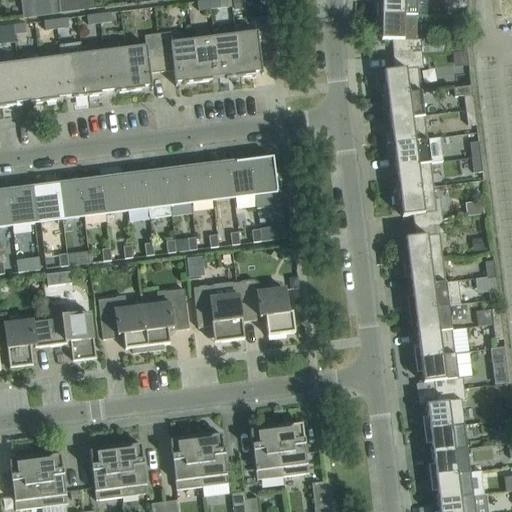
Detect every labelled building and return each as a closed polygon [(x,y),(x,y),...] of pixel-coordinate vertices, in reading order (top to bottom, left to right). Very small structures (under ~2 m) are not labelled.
[(82,0),(58,3),(60,14),(95,10),(93,0),(82,0)] [(222,9),(220,0),(215,0),(209,1),(210,10),(222,9)] [(416,17),(416,0),(381,0),(382,4),(376,4),(376,16),(416,17)] [(467,9),(466,0),(458,0),(458,9),(467,9)] [(210,10),(209,1),(197,3),(198,12),(210,10)] [(50,4),(47,9),(48,16),(60,14),(58,3),(50,4)] [(111,23),(110,14),(98,15),(99,24),(111,23)] [(99,24),(98,15),(87,17),(88,26),(99,24)] [(416,41),(416,17),(376,16),(376,29),(381,29),(381,41),(391,42),(393,57),(422,55),(421,41),(416,41)] [(68,28),(67,19),(55,21),(56,30),(68,28)] [(56,30),(55,21),(44,22),(45,31),(56,30)] [(270,48),(270,21),(255,23),(256,32),(235,35),(240,78),(255,76),(254,74),(261,73),(261,76),(262,76),(261,64),(272,63),(270,48)] [(26,34),(25,25),(12,26),(13,35),(26,34)] [(13,35),(12,26),(1,28),(2,37),(13,35)] [(197,84),(192,41),(171,43),(170,34),(157,35),(161,74),(173,72),(175,88),(176,87),(176,84),(182,83),(182,86),(197,84)] [(161,74),(157,35),(144,37),(145,47),(124,50),(130,92),(144,90),(144,88),(150,87),(151,91),(152,90),(150,75),(161,74)] [(240,78),(235,35),(213,38),(218,79),(225,78),(225,80),(240,78)] [(218,79),(213,38),(192,41),(197,84),(212,82),(212,80),(218,79)] [(130,92),(124,50),(103,52),(108,93),(115,92),(115,94),(130,92)] [(108,93),(103,52),(81,55),(87,98),(101,96),(101,94),(108,93)] [(87,98),(81,55),(60,58),(65,98),(72,97),(72,100),(87,98)] [(421,93),(418,69),(423,68),(422,55),(393,57),(394,71),(383,73),(385,86),(379,86),(381,99),(421,93)] [(65,98),(60,58),(38,60),(44,103),(59,101),(58,99),(65,98)] [(44,103),(38,60),(17,63),(22,104),(29,103),(29,105),(44,103)] [(22,104),(17,63),(0,65),(0,101),(1,109),(16,107),(15,105),(22,104)] [(471,88),(452,90),(453,98),(463,97),(465,112),(474,111),(472,96),(471,88)] [(424,117),(421,93),(381,99),(382,111),(388,110),(389,122),(424,117)] [(476,125),(474,111),(465,112),(467,126),(476,125)] [(427,141),(424,117),(389,122),(391,133),(385,134),(387,146),(427,141)] [(439,140),(427,141),(387,146),(388,158),(394,158),(395,169),(430,165),(430,164),(443,163),(439,140)] [(480,159),(478,143),(469,144),(471,160),(480,159)] [(273,159),(250,162),(255,196),(277,194),(278,199),(287,197),(284,170),(283,160),(273,161),(273,159)] [(482,173),(480,159),(471,160),(473,174),(482,173)] [(255,196),(250,162),(229,165),(233,199),(255,196)] [(233,199),(229,165),(208,167),(212,202),(233,199)] [(434,189),(430,165),(395,169),(397,181),(391,182),(393,194),(434,189)] [(212,202),(208,167),(186,170),(190,205),(212,202)] [(190,205),(186,170),(165,173),(169,207),(190,205)] [(169,207),(165,173),(143,175),(148,210),(169,207)] [(148,210),(143,175),(122,178),(126,213),(148,210)] [(126,213),(122,178),(100,181),(105,216),(126,213)] [(105,216),(100,181),(79,184),(83,218),(105,216)] [(83,218),(79,184),(58,186),(62,221),(83,218)] [(62,221),(58,186),(35,189),(40,224),(62,221)] [(437,212),(434,189),(393,194),(394,206),(400,205),(402,218),(412,217),(414,227),(442,224),(441,212),(437,212)] [(34,225),(29,190),(7,193),(11,227),(34,225)] [(7,193),(0,193),(0,228),(11,227),(7,193)] [(442,260),(439,236),(444,235),(442,224),(414,227),(415,238),(404,240),(406,251),(400,252),(402,265),(442,260)] [(292,239),(290,227),(283,228),(284,240),(292,239)] [(261,243),(259,231),(251,232),(253,244),(261,243)] [(239,245),(238,233),(230,234),(231,246),(239,245)] [(218,248),(217,236),(209,237),(210,249),(218,248)] [(197,251),(195,239),(187,240),(189,252),(197,251)] [(175,254),(174,242),(166,243),(167,255),(175,254)] [(154,256),(152,244),(144,245),(146,257),(154,256)] [(133,259),(131,247),(123,248),(124,260),(133,259)] [(111,262),(110,250),(101,251),(103,263),(111,262)] [(90,264),(88,252),(67,255),(68,267),(90,264)] [(68,267),(67,255),(59,256),(60,268),(68,267)] [(445,284),(442,260),(402,265),(404,279),(409,278),(411,288),(445,284)] [(26,272),(24,261),(16,262),(18,274),(26,272)] [(495,278),(493,262),(485,263),(486,279),(495,278)] [(70,286),(69,273),(45,276),(47,289),(70,286)] [(497,292),(495,278),(486,279),(488,293),(497,292)] [(288,315),(285,290),(267,293),(253,281),(235,284),(241,324),(256,323),(255,320),(265,319),(267,338),(295,335),(292,314),(288,315)] [(457,282),(445,284),(411,288),(412,298),(406,299),(408,313),(448,308),(448,307),(460,305),(457,282)] [(243,341),(241,324),(235,284),(193,289),(198,330),(205,329),(207,346),(243,341)] [(189,331),(186,311),(184,290),(156,293),(158,305),(142,307),(148,353),(163,351),(162,347),(169,346),(167,331),(172,330),(172,333),(189,331)] [(148,353),(142,307),(126,309),(125,298),(97,301),(102,342),(119,340),(119,337),(123,337),(125,351),(132,350),(132,355),(148,353)] [(95,360),(90,314),(63,317),(61,306),(45,308),(46,322),(47,322),(50,348),(66,346),(66,344),(70,343),(72,363),(95,360)] [(451,332),(448,308),(408,313),(410,326),(415,326),(417,336),(451,332)] [(501,325),(499,310),(491,311),(493,326),(501,325)] [(47,322),(46,322),(33,324),(33,321),(32,321),(29,318),(24,317),(14,318),(10,320),(9,324),(3,324),(9,371),(32,368),(30,348),(34,348),(34,350),(50,348),(47,322)] [(503,340),(501,325),(493,326),(494,341),(503,340)] [(454,355),(451,332),(417,336),(418,346),(412,347),(414,360),(454,355)] [(457,379),(454,355),(414,360),(416,374),(421,373),(423,385),(433,383),(435,394),(463,390),(462,378),(457,379)] [(463,427),(460,402),(465,402),(463,390),(435,394),(436,405),(426,406),(427,418),(421,418),(423,432),(463,427)] [(307,465),(302,426),(290,427),(290,424),(275,426),(282,479),(308,475),(307,465)] [(282,479),(275,426),(261,428),(262,431),(250,432),(255,472),(256,482),(282,479)] [(466,451),(463,427),(423,432),(425,445),(430,445),(432,455),(466,451)] [(227,476),(221,436),(210,437),(209,434),(195,436),(202,489),(228,485),(227,475),(227,476)] [(202,489),(195,436),(181,438),(181,441),(170,442),(175,482),(176,492),(202,489)] [(146,486),(141,446),(129,448),(129,444),(115,446),(121,499),(148,496),(147,486),(146,486)] [(121,499),(115,446),(101,448),(101,451),(90,453),(94,492),(96,502),(121,499)] [(469,474),(466,451),(432,455),(433,465),(427,466),(429,479),(469,474)] [(66,496),(61,456),(49,458),(49,455),(34,456),(41,509),(67,506),(66,496)] [(18,511),(41,509),(34,456),(20,458),(21,461),(9,463),(14,503),(15,511),(18,511)] [(472,498),(469,474),(429,479),(431,493),(437,492),(438,503),(472,498)] [(327,511),(324,483),(311,485),(314,511),(327,511)] [(245,511),(244,501),(243,494),(231,495),(232,511),(245,511)] [(474,511),(472,498),(438,503),(438,511),(474,511)] [(258,511),(257,500),(244,501),(245,511),(258,511)] [(176,511),(175,502),(163,504),(163,511),(176,511)]
